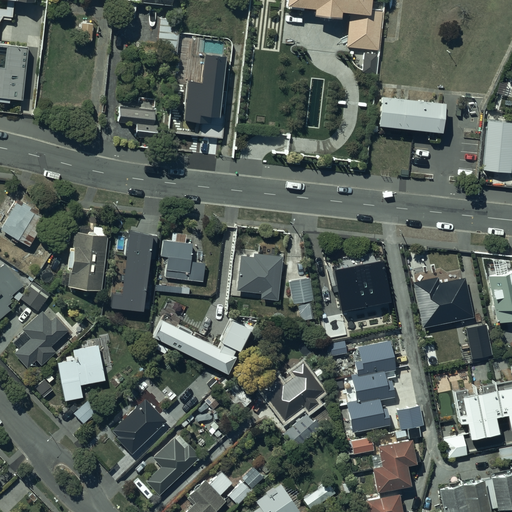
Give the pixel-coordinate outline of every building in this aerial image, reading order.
[(0,0),(0,19),(10,21),(12,0),(15,0),(32,2),(32,0),(0,0)] [(287,0),(287,8),(350,15),(346,47),(376,51),(380,12),(368,10),(369,0),(287,0)] [(423,49),(428,0),(400,0),(397,40),(387,39),(383,84),(409,87),(413,48),(423,49)] [(511,0),(496,0),(495,12),(488,11),(487,30),(479,30),(478,49),(471,48),(469,68),(462,67),(459,93),(486,95),(488,76),(495,76),(497,53),(505,53),(507,32),(511,32),(511,0)] [(179,21),(159,19),(156,53),(176,55),(179,21)] [(91,39),(92,22),(87,22),(87,20),(81,20),(80,39),(91,39)] [(0,97),(21,99),(27,46),(0,42),(0,97)] [(376,56),(364,55),(362,73),(374,74),(376,56)] [(348,80),(350,59),(330,57),(329,78),(348,80)] [(259,91),(245,89),(242,123),(255,124),(256,122),(274,124),(273,130),(271,130),(269,146),(290,148),(292,131),(284,130),(286,114),(291,115),(293,94),(292,94),(292,91),(263,88),(263,90),(259,90),(259,91)] [(364,143),(369,95),(340,92),(335,140),(364,143)] [(443,107),(382,100),(379,127),(440,134),(443,107)] [(196,106),(188,105),(185,126),(193,127),(196,106)] [(154,113),(119,109),(118,122),(138,124),(136,136),(155,138),(156,128),(152,127),(154,113)] [(222,114),(201,112),(198,135),(219,138),(222,114)] [(511,129),(511,124),(487,122),(482,169),(507,172),(511,129)] [(22,200),(20,203),(15,201),(0,227),(29,244),(44,217),(32,210),(34,207),(22,200)] [(67,269),(68,269),(68,270),(61,270),(60,282),(100,286),(105,233),(103,232),(100,224),(78,222),(77,229),(72,228),(70,245),(67,245),(65,267),(67,267),(67,269)] [(188,259),(189,241),(184,240),(185,231),(170,230),(169,238),(160,237),(158,253),(165,253),(163,274),(201,279),(202,260),(188,259)] [(280,253),(252,250),(251,254),(238,253),(234,288),(258,290),(258,295),(276,297),(280,253)] [(331,268),(339,310),(389,300),(380,258),(331,268)] [(0,315),(15,302),(9,296),(12,293),(11,292),(21,282),(4,260),(0,263),(0,262),(0,315)] [(503,266),(481,271),(491,318),(511,313),(511,284),(508,285),(507,281),(509,280),(507,267),(504,267),(503,266)] [(36,309),(49,292),(32,279),(33,278),(28,275),(23,281),(28,285),(20,296),(36,309)] [(437,275),(411,280),(421,325),(471,315),(463,275),(438,281),(437,275)] [(308,276),(288,279),(291,302),(313,298),(308,276)] [(51,343),(67,327),(53,313),(48,317),(40,308),(21,327),(23,329),(12,340),(17,346),(12,351),(26,365),(34,358),(40,363),(55,349),(52,346),(53,345),(51,343)] [(343,319),(321,322),(323,338),(362,332),(360,320),(344,323),(343,319)] [(488,322),(463,327),(470,362),(495,357),(488,322)] [(323,340),(325,353),(345,350),(343,337),(323,340)] [(349,395),(352,395),(353,398),(344,399),(349,430),(388,422),(385,405),(379,406),(378,398),(393,395),(390,377),(384,378),(383,371),(393,369),(388,338),(355,344),(357,357),(351,358),(354,371),(348,372),(351,387),(347,387),(349,395)] [(103,377),(96,341),(70,346),(72,356),(55,359),(63,398),(80,394),(78,382),(103,377)] [(322,388),(301,360),(290,368),(294,374),(281,383),(274,374),(258,385),(282,418),(302,403),(306,408),(316,400),(312,395),(322,388)] [(511,364),(509,365),(510,372),(470,379),(472,389),(465,390),(464,386),(451,388),(457,420),(463,419),(466,435),(495,429),(492,413),(503,410),(506,426),(511,425),(511,364)] [(91,394),(71,411),(82,423),(101,406),(91,394)] [(165,418),(143,396),(110,428),(115,433),(113,435),(130,452),(165,418)] [(416,404),(396,408),(400,428),(421,424),(416,404)] [(157,493),(199,453),(176,430),(151,455),(159,464),(143,479),(157,493)] [(465,452),(461,432),(441,435),(445,456),(465,452)] [(370,435),(352,438),(354,451),(372,448),(370,435)] [(409,435),(375,441),(378,462),(369,462),(373,488),(407,482),(404,461),(413,459),(409,435)] [(511,443),(497,446),(499,459),(511,456),(511,443)] [(242,478),(226,493),(236,502),(263,475),(252,464),(241,476),(242,478)] [(489,470),(489,472),(487,472),(488,475),(467,478),(466,476),(445,480),(446,482),(436,484),(440,511),(457,511),(511,501),(511,467),(510,468),(510,466),(489,470)] [(231,480),(219,469),(207,481),(203,476),(186,493),(187,494),(185,496),(191,502),(180,511),(209,511),(224,498),(218,493),(231,480)] [(334,490),(325,479),(301,497),(309,508),(334,490)] [(297,511),(299,510),(278,480),(253,498),(257,504),(245,511),(297,511)] [(399,511),(395,489),(362,495),(364,511),(399,511)]
